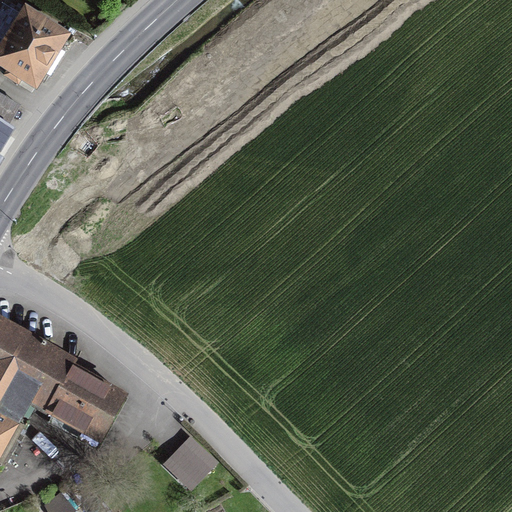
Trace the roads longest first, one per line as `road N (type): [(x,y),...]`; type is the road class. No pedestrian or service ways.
road 1 (residential): [(292,511),(180,396),(89,319),(0,266)]
road 2 (secondary): [(177,0),(87,87),(0,208)]
